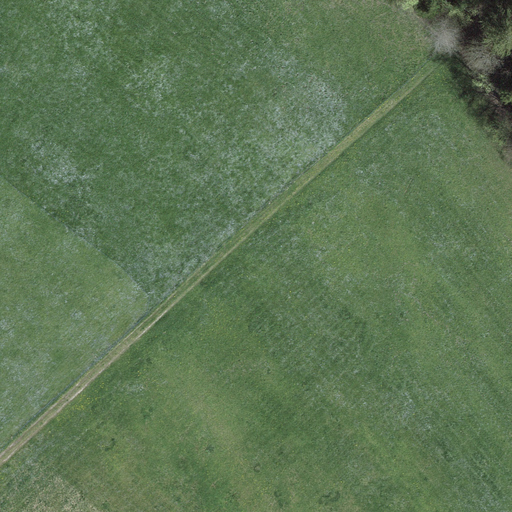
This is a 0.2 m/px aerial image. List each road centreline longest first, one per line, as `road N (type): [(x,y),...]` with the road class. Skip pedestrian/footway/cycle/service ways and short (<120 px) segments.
road 1 (track): [(449,56),(0,472)]
road 2 (track): [(398,0),(511,138)]
